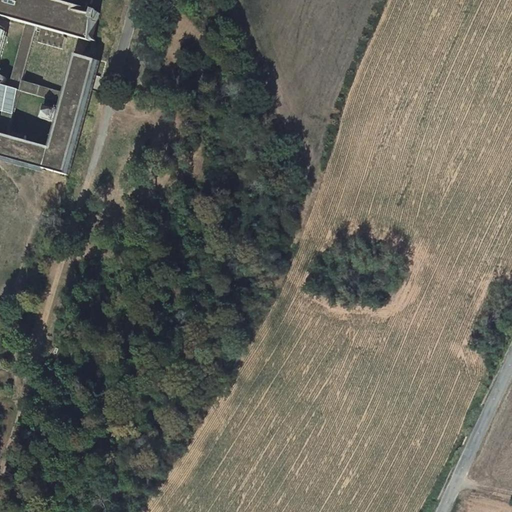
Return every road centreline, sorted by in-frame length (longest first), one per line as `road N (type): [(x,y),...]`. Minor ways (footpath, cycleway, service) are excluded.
road 1 (track): [(233,0),(282,163),(262,228),(173,358),(40,501),(18,511)]
road 2 (track): [(92,180),(0,476)]
road 3 (tertiary): [(442,511),(511,361)]
